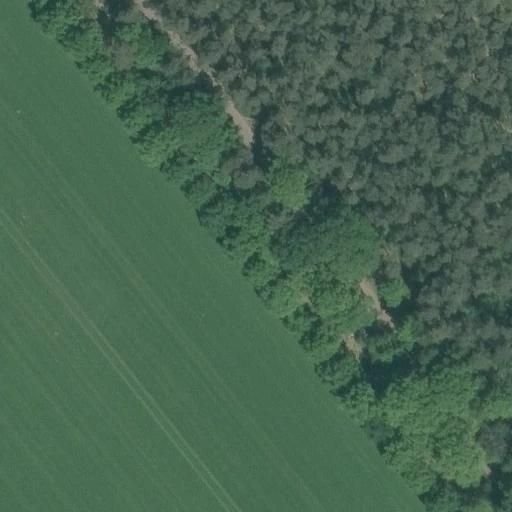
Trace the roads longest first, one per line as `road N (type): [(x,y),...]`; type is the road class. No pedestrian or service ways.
road 1 (track): [(54,0),(456,511)]
road 2 (track): [(136,0),(511,472)]
